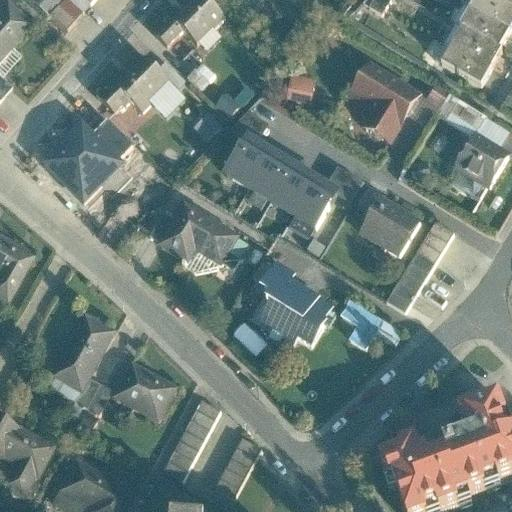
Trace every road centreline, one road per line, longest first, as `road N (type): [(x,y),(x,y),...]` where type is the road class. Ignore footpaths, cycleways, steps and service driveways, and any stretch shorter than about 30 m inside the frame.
road 1 (residential): [(0,178),(192,352),(305,468)]
road 2 (residential): [(305,468),(472,315)]
road 3 (residential): [(0,169),(142,0)]
